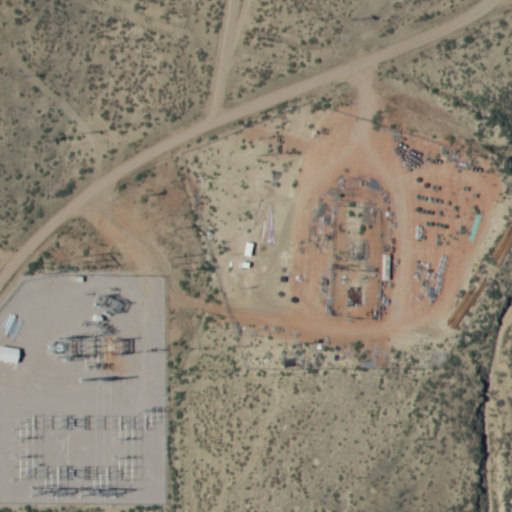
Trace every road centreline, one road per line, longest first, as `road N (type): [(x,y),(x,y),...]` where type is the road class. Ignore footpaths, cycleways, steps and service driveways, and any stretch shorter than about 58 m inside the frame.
road 1 (residential): [(0,296),(67,207),(144,159),(216,121),(511,0)]
road 2 (track): [(216,121),(224,0)]
